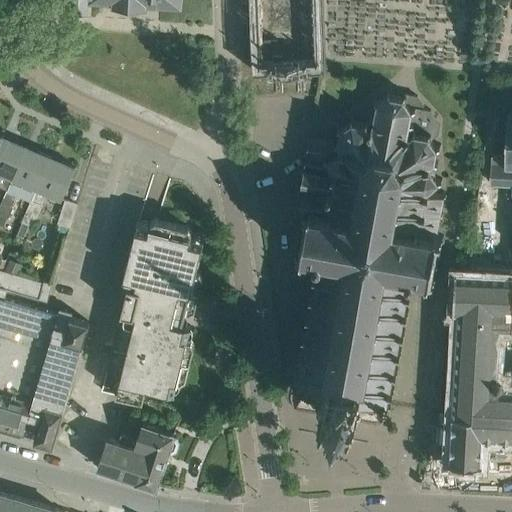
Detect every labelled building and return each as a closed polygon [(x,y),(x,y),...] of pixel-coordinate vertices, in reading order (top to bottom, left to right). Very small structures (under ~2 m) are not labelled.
[(66,0),(66,10),(91,12),(92,0),(114,0),(114,1),(147,4),(147,1),(183,4),(182,0),(66,0)] [(320,60),(319,40),(319,39),(317,39),(316,21),(318,21),(318,18),(316,18),(316,1),(317,1),(317,0),(259,0),(261,59),(259,59),(260,62),(320,60)] [(509,80),(499,79),(498,90),(508,91),(509,80)] [(391,405),(392,403),(414,280),(423,282),(423,281),(429,282),(429,276),(431,276),(431,275),(436,276),(444,236),(437,234),(444,195),(446,196),(447,194),(445,194),(445,191),(443,191),(443,193),(427,190),(443,181),(443,179),(438,161),(441,146),(441,144),(437,145),(432,138),(438,133),(440,121),(431,110),(423,108),(424,103),(418,95),(390,90),(388,90),(375,99),(374,101),(371,116),(368,120),(353,117),(351,117),(339,126),(338,127),(341,129),(337,138),(331,137),(330,142),(311,138),(311,136),(310,136),(309,138),(307,137),(296,212),(297,212),(297,214),(301,214),(301,216),(302,216),(296,251),(302,252),(301,253),(302,253),(301,259),(307,260),(316,262),(293,387),(297,388),(298,389),(297,393),(299,393),(300,389),(321,393),(320,394),(323,397),(326,397),(325,404),(317,403),(317,407),(324,408),(323,415),(353,421),(355,414),(362,415),(363,411),(355,410),(357,400),(384,404),(383,409),(385,409),(386,405),(387,405),(387,404),(391,405)] [(492,155),(490,182),(509,183),(508,197),(511,197),(511,112),(508,112),(506,155),(501,155),(501,156),(493,155),(492,155)] [(0,186),(7,189),(27,146),(3,135),(0,143),(0,186)] [(31,200),(51,156),(27,146),(7,189),(0,205),(0,213),(8,217),(18,194),(31,200)] [(38,217),(48,192),(61,199),(76,166),(51,156),(31,200),(17,235),(23,237),(32,214),(38,217)] [(70,227),(77,204),(65,200),(58,223),(70,227)] [(102,390),(128,396),(144,400),(147,386),(175,393),(178,380),(182,381),(187,378),(195,344),(192,339),(189,338),(203,277),(200,272),(197,271),(205,237),(192,234),(193,231),(190,226),(156,218),(151,221),(150,224),(138,221),(124,276),(130,278),(102,390)] [(452,435),(451,461),(482,463),(483,436),(496,437),(511,437),(511,386),(498,386),(500,385),(502,384),(503,382),(503,380),(503,378),(502,376),(501,375),(500,374),(498,374),(497,375),(495,376),(497,331),(500,331),(511,332),(511,327),(511,323),(511,264),(491,263),(491,258),(469,257),(468,271),(456,271),(454,310),(459,311),(453,413),(452,431),(452,435)] [(2,269),(19,274),(23,263),(10,258),(9,261),(6,260),(2,269)] [(0,425),(35,436),(34,439),(54,445),(89,322),(71,316),(73,311),(60,308),(59,313),(37,306),(5,297),(8,289),(39,299),(48,301),(53,283),(45,280),(44,283),(22,276),(19,275),(19,274),(2,269),(0,268),(0,425)] [(177,438),(173,436),(174,433),(144,423),(138,439),(122,434),(120,441),(108,437),(98,466),(137,479),(137,480),(156,486),(168,450),(172,452),(176,450),(179,442),(177,438)] [(57,511),(59,508),(0,491),(0,511),(57,511)]
